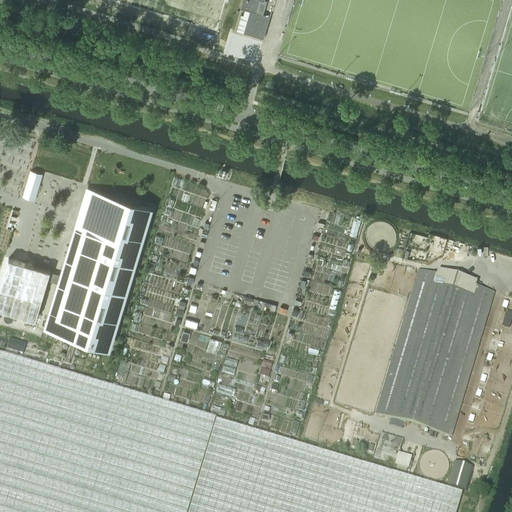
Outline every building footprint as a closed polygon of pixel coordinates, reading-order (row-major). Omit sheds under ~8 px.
[(240,0),(239,7),(240,7),(249,9),(242,31),(262,37),(268,16),(254,12),(257,0),(240,0)] [(237,27),(236,29),(237,30),(241,31),(242,31),(242,29),(243,28),(243,27),(244,23),(245,20),(245,19),(246,16),(247,15),(248,12),(248,11),(248,10),(248,9),(244,8),(244,9),(244,10),(243,11),(243,12),(243,13),(242,13),(241,14),(240,15),(240,16),(239,17),(239,18),(239,19),(238,20),(238,21),(238,23),(238,24),(237,24),(237,26),(237,27)] [(30,170),(22,196),(34,200),(42,173),(30,170)] [(8,258),(0,285),(0,308),(35,319),(47,280),(57,283),(43,330),(110,350),(153,207),(86,187),(60,274),(49,271),(50,270),(8,258)] [(418,267),(374,415),(451,438),(495,290),(418,267)] [(0,511),(189,511),(216,421),(0,355),(0,511)] [(216,421),(189,511),(457,511),(463,494),(216,421)] [(395,463),(415,469),(422,447),(403,441),(400,452),(399,451),(395,463)]
